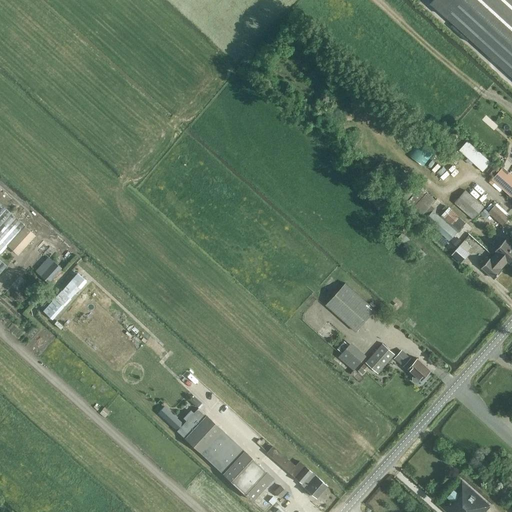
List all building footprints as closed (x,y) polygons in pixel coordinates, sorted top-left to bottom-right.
[(511,76),(511,0),(432,0),(430,2),(511,76)] [(327,70),(331,66),(325,60),(321,64),(327,70)] [(483,169),(491,161),(472,144),(465,152),(483,169)] [(511,197),(511,175),(502,167),(492,179),(511,197)] [(423,215),(450,241),(467,222),(451,208),(449,210),(445,207),(441,212),(445,215),(443,218),(434,210),(434,209),(431,206),(437,200),(427,191),(426,192),(424,190),(425,189),(422,186),(405,204),(419,218),(423,215)] [(484,208),(465,191),(455,203),(474,220),(484,208)] [(0,259),(0,253),(8,245),(18,253),(35,235),(25,226),(26,225),(0,202),(0,273),(7,266),(0,259)] [(510,218),(495,205),(489,212),(503,225),(510,218)] [(398,239),(422,260),(427,254),(403,233),(398,239)] [(469,235),(461,244),(452,255),(462,263),(470,253),(468,251),(476,242),(469,235)] [(511,244),(506,239),(496,250),(497,252),(491,259),(490,258),(482,267),(495,279),(503,270),(501,268),(508,261),(511,264),(511,263),(511,244)] [(395,248),(394,250),(395,253),(396,255),(399,255),(401,255),(403,253),(404,250),(403,248),(401,246),(399,246),(396,246),(395,248)] [(33,270),(47,283),(61,268),(47,255),(33,270)] [(407,259),(406,261),(407,263),(409,265),(411,266),(414,265),(415,263),(416,261),(415,259),(414,257),(411,256),(409,257),(407,259)] [(87,280),(78,272),(43,310),(52,319),(87,280)] [(326,304),(357,331),(376,310),(346,283),(326,304)] [(36,344),(42,338),(39,335),(33,341),(36,344)] [(339,356),(354,369),(367,355),(352,341),(339,356)] [(378,373),(395,354),(383,343),(366,362),(378,373)] [(410,359),(401,350),(394,358),(403,366),(410,359)] [(409,368),(415,374),(413,377),(413,380),(415,382),(418,382),(421,379),(422,380),(431,370),(418,358),(409,368)] [(274,477),(206,414),(198,407),(193,412),(191,410),(183,417),(186,420),(177,430),(252,500),(252,501),(274,477)] [(266,452),(294,478),(301,484),(306,489),(304,491),(308,494),(310,492),(316,497),(326,485),(305,466),(277,441),(271,447),(266,452)] [(486,511),(491,507),(461,481),(439,505),(446,511),(486,511)] [(281,498),(287,492),(280,484),(273,491),(281,498)]
